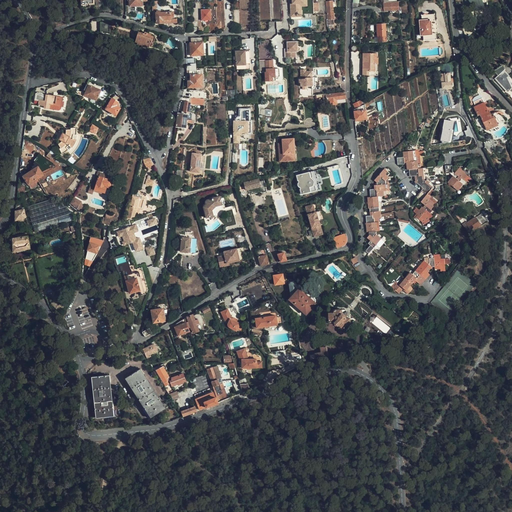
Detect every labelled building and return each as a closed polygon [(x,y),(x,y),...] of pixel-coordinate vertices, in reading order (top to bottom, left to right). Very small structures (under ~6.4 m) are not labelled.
[(289,0),(291,15),(295,14),(295,12),(301,12),(300,9),(300,4),(303,4),(303,0),(289,0)] [(328,19),(329,24),(333,24),(333,19),(334,19),(334,14),(332,0),(326,1),(328,19)] [(398,11),(396,0),(389,2),(384,3),(383,3),(385,14),(398,11)] [(466,8),(466,9),(475,6),(479,16),(484,14),(483,12),(482,7),(485,6),(482,0),(465,0),(466,2),(466,5),(466,8)] [(201,20),(212,20),(211,8),(201,8),(201,20)] [(462,31),(465,39),(473,41),(476,34),(469,31),(465,17),(466,9),(466,8),(461,8),(460,18),(460,19),(460,20),(461,20),(461,21),(461,22),(461,23),(461,24),(462,31)] [(177,23),(177,12),(173,12),(163,13),(163,11),(160,11),(156,11),(156,13),(155,13),(156,18),(156,23),(163,23),(163,20),(166,20),(166,23),(177,23)] [(432,20),(435,20),(435,12),(427,13),(427,11),(424,11),(424,13),(421,13),(422,17),(418,17),(419,35),(423,35),(423,40),(437,39),(436,31),(433,32),(432,20)] [(100,22),(100,34),(108,34),(110,35),(110,22),(100,22)] [(386,41),(385,24),(377,25),(378,42),(386,41)] [(151,43),(153,36),(151,35),(151,34),(141,30),(140,32),(139,31),(135,42),(137,42),(137,44),(148,48),(150,43),(151,43)] [(202,37),(192,38),(192,42),(190,43),(190,55),(202,55),(202,37)] [(287,42),(287,48),(288,51),(285,51),(285,57),(297,56),(297,51),(298,51),(298,45),(298,41),(287,42)] [(250,70),(249,51),(235,52),(236,71),(250,70)] [(373,57),(376,57),(376,53),(362,53),(362,55),(362,58),(362,76),(368,76),(368,71),(374,71),(374,64),(373,64),(373,57)] [(270,65),(270,61),(269,57),(262,57),(263,66),(261,66),(262,78),(268,78),(268,74),(272,74),(276,74),(276,65),(270,65)] [(378,57),(376,57),(373,57),(373,64),(374,64),(374,71),(368,71),(368,76),(378,76),(378,57)] [(189,66),(190,66),(191,67),(192,68),(192,69),(192,70),(191,70),(190,71),(189,71),(189,79),(190,80),(190,82),(189,81),(188,81),(188,87),(202,87),(201,69),(196,70),(195,58),(188,58),(188,66),(189,66)] [(280,74),(280,65),(280,63),(277,63),(276,63),(275,63),(275,61),(274,61),(270,61),(270,65),(276,65),(276,74),(280,74)] [(301,86),(302,86),(306,85),(306,88),(314,88),(315,87),(315,86),(315,85),(315,77),(312,77),(311,71),(306,71),(306,69),(301,69),(301,71),(301,78),(299,78),(300,82),(301,82),(301,86)] [(497,74),(494,76),(505,90),(506,92),(508,93),(510,94),(511,94),(511,79),(508,74),(505,70),(499,75),(497,74)] [(451,84),(449,73),(441,74),(441,79),(440,79),(441,86),(442,85),(442,91),(452,90),(451,83),(451,84)] [(100,89),(89,85),(87,90),(85,89),(83,92),(77,89),(76,93),(83,96),(84,94),(96,100),(100,89)] [(204,99),(204,91),(189,90),(189,97),(204,99)] [(54,96),(46,94),(46,97),(43,96),(41,96),(41,92),(34,91),(32,104),(41,106),(41,105),(44,106),(43,108),(49,109),(50,105),(52,105),(54,96)] [(346,94),(345,92),(325,95),(325,96),(326,101),(334,100),(339,99),(340,104),(345,103),(347,103),(346,94)] [(120,108),(118,107),(116,106),(117,103),(118,102),(112,98),(106,109),(116,115),(120,108)] [(366,107),(375,102),(374,98),(365,103),(366,107)] [(498,125),(493,114),(492,115),(490,111),(489,111),(485,102),(484,102),(482,98),(474,102),(476,106),(474,108),(478,117),(480,116),(487,130),(498,125)] [(284,99),(268,101),(268,103),(267,106),(266,108),(264,108),(259,109),(258,122),(263,122),(263,123),(281,125),(283,119),(285,114),(286,112),(286,109),(284,104),(284,103),(284,100),(284,99)] [(361,99),(353,103),(356,108),(364,104),(361,99)] [(188,102),(181,101),(179,108),(178,111),(176,126),(185,128),(187,114),(188,114),(190,104),(190,102),(188,102)] [(356,108),(354,109),(356,120),(367,118),(366,107),(365,103),(364,104),(356,108)] [(247,126),(250,126),(250,121),(249,121),(249,109),(240,110),(240,121),(233,121),(233,143),(239,143),(239,135),(241,133),(247,133),(247,126)] [(122,125),(127,115),(123,112),(116,122),(122,125)] [(444,119),(440,140),(452,142),(456,121),(444,119)] [(93,124),(90,130),(95,133),(99,127),(93,124)] [(73,136),(74,134),(76,134),(76,133),(77,132),(77,131),(77,130),(77,129),(77,128),(77,127),(72,127),(71,128),(66,128),(66,134),(64,133),(63,134),(62,134),(62,135),(61,135),(61,136),(61,137),(61,138),(62,140),(59,143),(61,148),(63,152),(64,152),(64,151),(65,151),(66,151),(66,150),(67,150),(68,149),(69,149),(67,147),(69,144),(73,147),(73,146),(77,139),(77,138),(73,136)] [(294,138),(282,139),(283,143),(283,147),(279,147),(280,161),(292,160),(291,153),(295,152),(294,138)] [(332,140),(322,140),(322,142),(323,143),(325,146),(325,147),(325,148),(325,150),(325,152),(324,153),(323,154),(330,154),(332,151),(332,140)] [(415,149),(403,151),(403,156),(397,157),(398,164),(404,163),(404,162),(406,162),(407,169),(409,169),(410,176),(415,175),(416,182),(418,182),(424,187),(417,196),(428,204),(430,206),(433,208),(436,203),(431,199),(433,196),(429,193),(434,186),(430,183),(426,180),(427,179),(426,179),(425,179),(424,167),(419,168),(417,155),(416,155),(415,149)] [(32,167),(44,159),(41,154),(28,160),(32,167)] [(198,173),(200,155),(189,154),(188,159),(191,159),(191,163),(190,172),(195,172),(198,173)] [(148,155),(144,157),(144,162),(148,168),(152,163),(148,155)] [(203,156),(200,155),(198,173),(195,172),(194,176),(203,177),(205,163),(202,162),(203,156)] [(470,174),(459,166),(456,171),(454,174),(448,181),(459,189),(470,174)] [(28,186),(42,176),(37,168),(22,177),(28,186)] [(368,239),(371,241),(381,237),(382,237),(378,235),(377,231),(379,231),(378,222),(380,222),(380,218),(382,218),(381,211),(380,211),(379,197),(381,197),(385,196),(384,191),(387,191),(386,189),(386,180),(388,177),(387,176),(385,174),(386,173),(382,170),(374,181),(377,183),(375,186),(375,189),(370,190),(371,197),(368,197),(369,209),(370,209),(371,216),(367,216),(368,232),(371,232),(371,236),(368,239)] [(104,191),(108,178),(103,176),(104,172),(100,171),(99,176),(96,175),(93,184),(95,185),(94,188),(104,191)] [(310,177),(309,172),(299,174),(297,175),(297,177),(298,180),(299,180),(299,182),(298,183),(298,184),(298,185),(299,186),(300,186),(300,187),(301,187),(301,188),(300,189),(302,194),(311,191),(310,187),(312,186),(313,185),(313,184),(314,183),(314,182),(313,180),(312,178),(311,177),(310,177)] [(111,179),(108,178),(104,191),(94,188),(94,190),(106,194),(111,179)] [(251,194),(261,191),(260,186),(258,179),(243,183),(245,190),(249,189),(250,193),(251,194)] [(248,194),(250,193),(249,189),(245,190),(243,183),(240,183),(242,192),(247,191),(248,194)] [(133,196),(132,196),(129,206),(131,207),(128,218),(134,216),(136,209),(137,207),(141,208),(144,200),(141,200),(142,196),(140,196),(140,195),(140,194),(139,193),(138,193),(137,192),(136,192),(135,193),(135,194),(134,194),(133,196)] [(224,205),(223,204),(222,197),(221,195),(214,197),(211,200),(210,199),(207,199),(205,200),(205,202),(207,204),(204,208),(202,205),(206,218),(214,216),(213,210),(217,206),(224,205)] [(74,196),(70,204),(79,211),(84,203),(74,196)] [(66,210),(64,203),(53,205),(52,199),(28,206),(33,225),(37,224),(38,228),(74,219),(71,208),(66,210)] [(314,236),(318,235),(317,231),(322,230),(320,224),(321,224),(317,210),(315,211),(313,204),(306,207),(314,236)] [(454,204),(451,207),(457,215),(462,222),(471,234),(474,232),(474,230),(490,220),(484,212),(478,216),(469,222),(459,208),(457,209),(454,204)] [(422,220),(423,221),(425,220),(433,215),(434,214),(428,209),(426,208),(423,206),(418,213),(417,216),(422,220)] [(15,210),(15,220),(25,216),(24,209),(22,209),(22,208),(18,208),(18,210),(15,210)] [(142,238),(158,233),(155,224),(158,223),(156,217),(149,219),(149,217),(136,221),(139,231),(135,232),(137,237),(141,235),(142,238)] [(136,223),(117,231),(123,246),(133,242),(136,252),(144,249),(140,236),(137,238),(135,232),(139,230),(136,223)] [(181,233),(181,236),(190,237),(188,251),(179,250),(179,253),(191,256),(191,254),(197,253),(192,234),(181,233)] [(346,236),(345,234),(333,238),(337,248),(342,246),(343,246),(344,245),(345,244),(346,243),(347,242),(347,241),(347,240),(347,239),(347,238),(346,236)] [(29,248),(28,236),(12,238),(13,251),(18,250),(21,249),(25,248),(29,248)] [(190,237),(181,236),(179,250),(188,251),(190,237)] [(383,239),(381,237),(371,241),(372,242),(370,244),(372,246),(368,252),(371,254),(383,239)] [(84,267),(84,277),(89,268),(92,262),(94,258),(96,255),(98,246),(100,247),(103,241),(91,238),(88,248),(87,253),(85,259),(84,267)] [(152,244),(145,247),(149,256),(156,253),(152,244)] [(260,264),(268,263),(265,254),(263,247),(256,249),(260,264)] [(239,254),(237,248),(224,252),(224,255),(218,256),(219,263),(229,261),(229,263),(243,259),(242,254),(239,254)] [(280,261),(286,260),(284,252),(278,253),(280,261)] [(117,273),(123,271),(124,276),(125,276),(130,293),(140,290),(141,295),(146,294),(139,272),(135,273),(132,274),(125,255),(113,258),(117,273)] [(398,283),(393,289),(399,294),(403,290),(404,288),(406,290),(405,291),(408,294),(412,289),(410,286),(411,284),(412,284),(415,281),(420,285),(425,279),(426,279),(430,274),(428,271),(432,267),(435,266),(435,269),(441,269),(442,271),(446,271),(445,264),(445,259),(442,259),(442,258),(434,258),(432,258),(432,260),(420,261),(400,285),(398,283)] [(285,283),(283,274),(274,275),(275,285),(285,283)] [(290,295),(297,289),(296,282),(293,279),(289,279),(288,283),(289,294),(290,294),(290,295)] [(298,287),(297,289),(290,295),(289,297),(306,313),(316,303),(314,301),(314,300),(314,299),(314,298),(314,297),(313,296),(312,296),(311,296),(309,297),(298,287)] [(60,312),(65,301),(58,293),(51,303),(60,312)] [(229,327),(237,331),(238,329),(240,325),(240,323),(237,322),(230,319),(231,316),(232,317),(235,315),(237,314),(234,306),(230,308),(228,309),(227,309),(226,307),(224,303),(218,306),(221,312),(225,319),(226,322),(228,324),(228,325),(228,326),(229,327)] [(165,321),(163,308),(149,311),(151,323),(165,321)] [(351,326),(350,314),(346,311),(329,311),(329,318),(328,318),(329,324),(335,323),(338,327),(341,327),(342,328),(343,328),(344,328),(345,328),(345,326),(351,326)] [(385,337),(392,327),(375,313),(367,322),(385,337)] [(193,315),(188,316),(184,318),(188,328),(190,328),(193,334),(198,333),(196,323),(198,323),(197,319),(194,319),(193,315)] [(260,318),(256,319),(257,328),(265,326),(270,326),(278,324),(277,322),(276,317),(276,315),(260,318)] [(188,328),(184,318),(173,325),(178,336),(190,332),(188,328)] [(145,337),(152,332),(150,329),(149,328),(142,332),(145,337)] [(147,357),(150,355),(149,354),(155,350),(155,349),(156,348),(156,347),(155,346),(155,345),(154,344),(153,344),(153,343),(152,343),(141,349),(144,353),(145,353),(147,357)] [(185,343),(175,346),(178,352),(187,350),(185,343)] [(314,359),(328,356),(326,346),(320,347),(321,352),(309,355),(310,361),(314,359)] [(224,361),(233,361),(232,353),(224,354),(224,361)] [(246,353),(239,356),(240,361),(242,361),(242,368),(257,367),(262,367),(262,362),(261,362),(256,362),(256,359),(248,359),(246,354),(246,353)] [(163,365),(155,369),(166,387),(170,384),(171,384),(167,379),(170,377),(163,365)] [(221,379),(217,371),(216,367),(206,371),(218,401),(228,398),(222,384),(219,385),(217,381),(221,379)] [(157,398),(142,375),(143,374),(140,369),(125,379),(128,384),(129,383),(142,403),(141,404),(150,418),(165,408),(158,397),(157,398)] [(171,384),(171,386),(187,381),(184,373),(171,377),(172,379),(169,380),(171,384)] [(110,401),(108,382),(109,381),(109,375),(92,377),(92,383),(93,383),(95,402),(94,402),(95,418),(113,416),(111,401),(110,401)] [(240,385),(243,393),(249,390),(250,389),(248,383),(246,384),(240,385)] [(170,384),(166,387),(165,387),(169,394),(170,394),(174,391),(171,386),(170,384)] [(177,391),(170,394),(173,401),(180,398),(177,391)] [(195,399),(200,410),(218,403),(213,392),(195,399)] [(181,412),(183,416),(197,411),(195,406),(181,412)]
